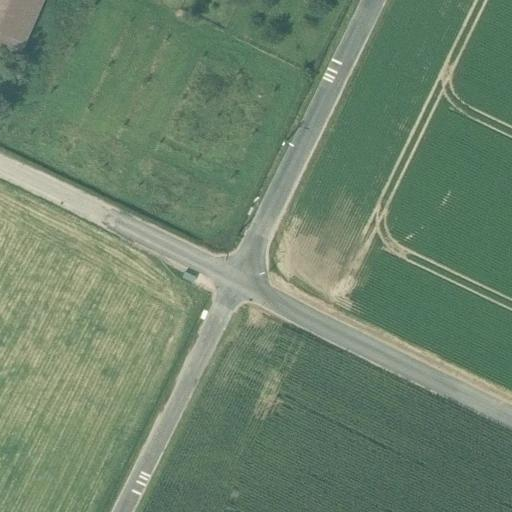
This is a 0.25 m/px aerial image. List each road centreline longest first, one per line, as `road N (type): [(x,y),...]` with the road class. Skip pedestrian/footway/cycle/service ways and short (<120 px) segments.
road 1 (unclassified): [(376,0),(240,279)]
road 2 (unclassified): [(511,409),(240,279)]
road 3 (unclassified): [(240,279),(0,159)]
road 4 (unclassified): [(240,279),(125,511)]
